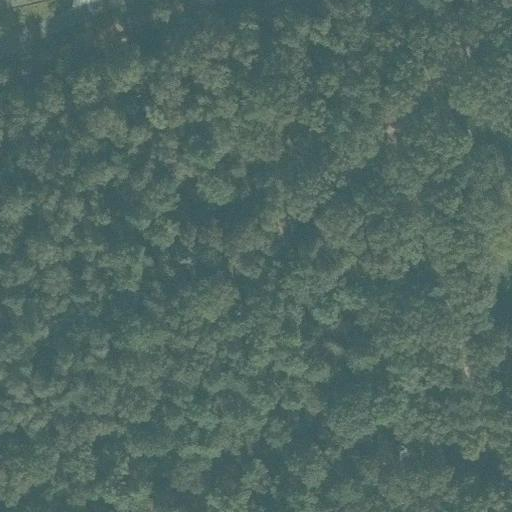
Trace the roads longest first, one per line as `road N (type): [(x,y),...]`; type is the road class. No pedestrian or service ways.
road 1 (track): [(381,121),(0,485)]
road 2 (track): [(511,468),(487,450),(475,426),(424,227),(381,121)]
road 3 (track): [(381,121),(508,0)]
road 4 (secondary): [(0,52),(113,0)]
